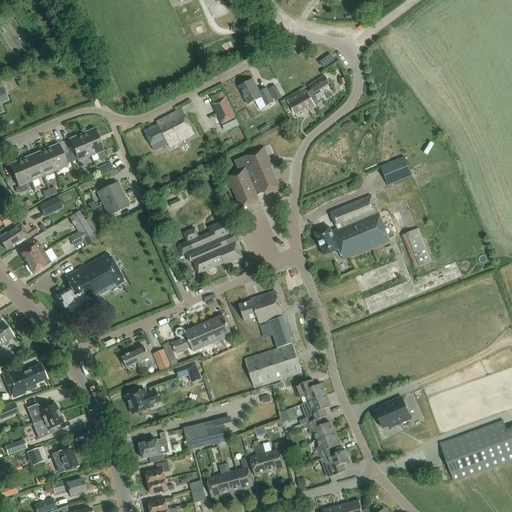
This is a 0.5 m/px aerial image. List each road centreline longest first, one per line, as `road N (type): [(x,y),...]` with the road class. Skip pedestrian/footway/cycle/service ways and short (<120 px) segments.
road 1 (residential): [(300,256),(293,184),(299,155),(348,105),(357,76),(350,47),(298,36)]
road 2 (residential): [(68,355),(300,256)]
road 3 (unclassified): [(377,471),(336,379),(300,256)]
road 4 (residential): [(112,118),(147,117),(298,36)]
road 5 (tertiary): [(128,511),(106,426),(68,355)]
road 6 (unclassified): [(255,511),(377,471)]
